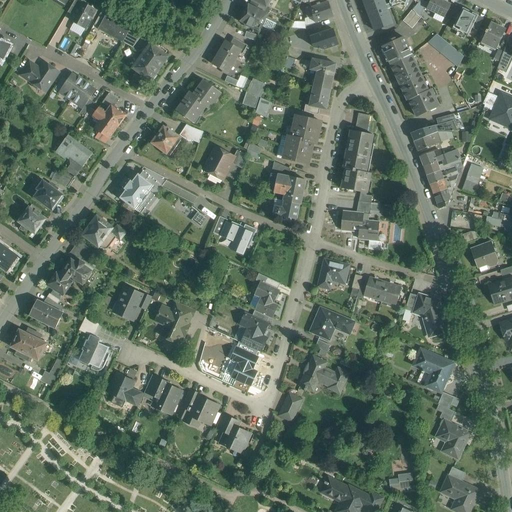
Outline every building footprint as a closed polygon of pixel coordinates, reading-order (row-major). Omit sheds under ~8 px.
[(81,0),(75,0),(68,13),(74,16),(81,2),(83,0),(81,0)] [(267,8),(252,0),(250,5),(264,13),(267,8)] [(362,0),(374,31),(393,24),(384,0),(362,0)] [(416,0),(411,0),(408,5),(413,9),(419,2),(416,0)] [(420,0),(419,2),(413,9),(420,17),(427,3),(421,0),(420,0)] [(451,5),(441,0),(431,0),(427,9),(445,18),(451,5)] [(81,2),(74,16),(71,21),(85,28),(95,10),(81,2)] [(329,2),(311,8),(313,17),(315,23),(333,17),(329,2)] [(250,5),(248,5),(240,21),(245,24),(245,25),(254,29),(255,28),(260,31),(262,26),(264,27),(266,26),(272,29),(275,28),(277,24),(276,21),(267,16),(268,15),(250,5)] [(477,15),(463,8),(452,29),(468,37),(477,18),(477,15)] [(412,10),(403,21),(412,29),(421,18),(412,10)] [(131,28),(107,14),(98,29),(123,43),(129,31),(131,28)] [(498,27),(491,24),(488,30),(486,30),(485,32),(487,33),(482,42),(483,42),(483,41),(496,47),(496,49),(497,49),(505,31),(505,30),(504,31),(498,28),(498,27)] [(314,51),(342,44),(338,28),(311,35),(314,51)] [(141,37),(129,31),(123,43),(133,48),(141,37)] [(258,35),(247,32),(245,38),(256,41),(258,35)] [(455,50),(437,34),(428,43),(448,59),(455,50)] [(219,54),(234,63),(240,53),(243,55),(248,46),(233,37),(233,38),(234,38),(231,44),(226,41),(226,42),(219,54)] [(0,38),(0,62),(6,52),(9,53),(13,45),(0,38)] [(404,38),(396,41),(395,39),(390,41),(391,44),(383,47),(391,65),(412,55),(404,38)] [(156,44),(153,42),(151,44),(143,55),(161,68),(165,62),(167,63),(170,59),(168,58),(169,57),(165,54),(167,52),(156,44)] [(504,52),(498,49),(494,59),(500,62),(504,52)] [(455,50),(448,59),(458,67),(464,57),(455,50)] [(504,52),(500,62),(505,64),(510,55),(504,52)] [(234,63),(219,54),(217,58),(216,58),(216,59),(213,64),(212,64),(228,74),(228,73),(234,63)] [(161,68),(143,55),(133,69),(151,82),(151,81),(153,82),(157,76),(156,75),(161,68)] [(428,91),(412,55),(391,65),(408,101),(431,90),(431,89),(428,91)] [(288,57),(285,67),(291,70),(295,59),(288,57)] [(323,62),(313,60),(311,70),(317,71),(317,73),(320,74),(323,62)] [(320,74),(317,87),(331,90),(336,65),(323,62),(320,74)] [(45,63),(40,70),(30,63),(22,75),(32,82),(33,83),(33,86),(37,89),(40,88),(45,92),(59,72),(45,63)] [(80,80),(72,74),(61,91),(67,95),(66,97),(71,100),(85,81),(81,78),(80,80)] [(238,81),(227,76),(225,82),(236,87),(238,81)] [(241,76),(238,81),(236,87),(247,92),(252,82),(252,81),(241,76)] [(193,94),(190,92),(176,111),(194,124),(206,108),(209,110),(222,94),(204,80),(193,94)] [(96,90),(87,85),(88,83),(85,81),(71,100),(77,104),(78,102),(84,107),(90,99),(96,90)] [(265,88),(252,82),(247,92),(259,97),(260,98),(265,88)] [(317,87),(315,87),(313,97),(311,96),(309,106),(309,107),(318,108),(327,110),(331,90),(317,87)] [(431,90),(408,101),(409,100),(417,117),(439,107),(431,90)] [(259,97),(247,92),(243,105),(255,109),(259,97)] [(126,115),(114,107),(119,100),(110,94),(103,103),(110,108),(107,112),(100,107),(96,112),(117,127),(126,115)] [(511,98),(501,94),(490,120),(511,129),(511,98)] [(272,103),(261,98),(256,114),(267,118),(272,103)] [(90,99),(84,107),(80,113),(85,117),(88,113),(91,108),(95,103),(90,99)] [(318,108),(309,107),(309,106),(306,105),(304,112),(316,115),(318,108)] [(96,112),(91,108),(88,113),(93,116),(96,112)] [(117,127),(96,112),(93,116),(95,118),(93,121),(98,124),(95,128),(109,138),(117,127)] [(370,117),(360,114),(356,132),(367,134),(370,117)] [(321,122),(296,116),(294,127),(319,133),(321,122)] [(192,128),(183,123),(180,129),(189,134),(192,128)] [(434,123),(411,132),(414,142),(437,132),(436,129),(438,129),(437,127),(435,127),(434,123)] [(319,133),(294,127),(291,137),(314,143),(317,143),(319,133)] [(175,135),(170,131),(169,132),(164,128),(153,143),(170,156),(181,141),(178,139),(178,138),(175,136),(175,135)] [(356,132),(352,131),(344,168),(346,169),(365,173),(373,136),(367,134),(356,132)] [(437,132),(414,142),(418,151),(441,142),(437,132)] [(92,153),(69,136),(69,135),(58,150),(72,160),(72,164),(67,172),(75,178),(76,177),(75,177),(93,153),(92,153)] [(291,137),(282,135),(279,146),(311,153),(314,143),(291,137)] [(262,149),(251,144),(248,150),(260,155),(262,149)] [(311,153),(279,146),(277,156),(283,157),(283,158),(309,164),(311,153)] [(234,156),(216,147),(205,169),(210,171),(208,176),(209,176),(209,178),(209,180),(215,183),(217,182),(218,181),(221,182),(222,181),(223,181),(232,163),(235,157),(234,156)] [(457,150),(442,156),(440,151),(434,153),(437,162),(442,161),(443,164),(444,166),(460,159),(457,150)] [(246,155),(237,151),(234,156),(235,157),(232,163),(242,169),(246,155)] [(434,152),(420,157),(424,166),(437,162),(434,153),(434,152)] [(460,159),(444,166),(443,164),(439,166),(440,170),(441,171),(444,170),(445,172),(455,169),(454,165),(461,162),(460,159)] [(291,169),(274,162),(272,174),(278,175),(289,177),(291,169)] [(437,162),(424,166),(427,175),(440,170),(439,166),(437,162)] [(483,168),(472,164),(468,174),(479,178),(483,168)] [(168,179),(144,167),(139,174),(140,175),(144,171),(150,176),(147,180),(154,186),(149,191),(151,193),(141,205),(146,209),(168,179)] [(445,172),(441,174),(444,180),(447,178),(454,176),(458,174),(456,168),(455,169),(445,172)] [(365,173),(346,169),(342,188),(367,193),(371,174),(365,173)] [(440,170),(427,175),(430,184),(444,180),(441,174),(441,171),(440,170)] [(144,171),(140,175),(139,174),(133,182),(129,179),(123,188),(126,190),(120,198),(135,210),(140,204),(141,205),(151,193),(149,191),(154,186),(147,180),(150,176),(144,171)] [(75,178),(67,172),(64,176),(56,172),(52,180),(69,188),(75,178)] [(306,180),(289,177),(278,175),(275,193),(285,195),(284,201),(300,205),(301,205),(306,180)] [(454,176),(447,178),(451,187),(454,186),(456,180),(454,176)] [(444,180),(430,184),(434,193),(447,189),(444,180)] [(51,183),(49,185),(44,182),(38,189),(40,191),(36,197),(53,210),(58,203),(60,204),(64,198),(62,197),(63,196),(57,191),(59,189),(51,183)] [(434,193),(433,194),(439,209),(447,206),(447,205),(450,197),(447,189),(434,193)] [(284,201),(276,200),(275,206),(283,208),(284,201)] [(300,205),(284,201),(283,208),(281,216),(285,217),(284,220),(291,222),(292,219),(297,220),(300,205)] [(371,211),(371,203),(359,202),(357,212),(363,213),(363,214),(370,215),(371,211)] [(384,204),(371,203),(371,211),(383,212),(384,204)] [(192,206),(185,216),(201,227),(208,217),(192,206)] [(275,206),(273,215),(281,216),(283,208),(275,206)] [(35,212),(30,208),(19,222),(23,225),(20,229),(29,235),(32,231),(35,234),(46,220),(40,215),(40,214),(36,211),(35,212)] [(360,232),(362,220),(363,214),(363,213),(357,212),(344,211),(342,231),(360,232)] [(111,226),(101,218),(100,219),(97,217),(95,220),(93,219),(89,225),(90,226),(83,235),(101,249),(102,248),(103,249),(105,249),(106,249),(107,249),(108,249),(109,248),(109,247),(117,238),(121,240),(126,233),(127,233),(118,226),(113,231),(112,230),(113,229),(110,227),(111,226)] [(228,220),(220,217),(213,233),(221,236),(227,222),(228,220)] [(362,220),(360,232),(359,239),(370,240),(369,247),(381,249),(381,242),(377,241),(379,222),(362,220)] [(244,227),(232,222),(231,224),(227,222),(221,236),(233,242),(230,249),(243,255),(247,247),(249,248),(257,230),(245,225),(244,227)] [(470,232),(463,234),(466,244),(477,240),(475,232),(470,232)] [(90,248),(80,240),(76,245),(87,253),(90,248)] [(491,242),(471,249),(478,268),(479,268),(481,272),(488,269),(486,265),(491,267),(496,265),(498,261),(491,242)] [(18,257),(0,243),(0,265),(7,271),(18,257)] [(87,253),(76,245),(70,253),(86,260),(89,255),(87,253)] [(83,267),(72,260),(64,271),(71,276),(83,285),(92,271),(84,266),(83,267)] [(349,266),(328,261),(327,265),(324,264),(318,287),(319,287),(320,284),(330,287),(332,281),(344,284),(349,266)] [(58,272),(48,285),(55,290),(52,293),(52,294),(61,300),(63,296),(64,296),(73,282),(69,279),(71,276),(64,271),(62,274),(58,272)] [(280,283),(259,274),(256,280),(261,283),(261,282),(278,290),(280,283)] [(362,277),(356,275),(352,289),(359,290),(360,285),(362,277)] [(402,287),(370,277),(367,287),(364,296),(396,306),(402,287)] [(511,278),(488,286),(491,295),(511,288),(511,278)] [(278,290),(261,282),(261,283),(255,295),(262,298),(256,311),(270,317),(272,318),(278,305),(274,303),(279,291),(278,290)] [(367,287),(360,285),(359,290),(357,298),(363,299),(364,296),(367,287)] [(143,295),(125,287),(114,312),(134,321),(140,307),(141,305),(139,304),(144,293),(143,295)] [(511,288),(491,295),(494,305),(511,299),(511,288)] [(61,300),(52,294),(52,293),(51,292),(48,297),(58,304),(61,300)] [(152,297),(144,293),(139,304),(141,305),(140,307),(146,310),(152,297)] [(425,313),(438,301),(420,295),(415,312),(415,313),(416,310),(425,313)] [(58,304),(48,297),(47,298),(51,300),(48,305),(61,312),(64,307),(58,304)] [(48,305),(38,300),(30,316),(55,329),(63,313),(61,312),(48,305)] [(438,301),(425,313),(426,318),(423,319),(424,320),(425,320),(429,337),(447,332),(438,301)] [(178,302),(173,312),(162,307),(156,321),(167,325),(162,336),(178,344),(182,334),(185,336),(189,326),(187,325),(194,309),(178,302)] [(353,322),(321,308),(310,332),(330,340),(335,327),(349,332),(353,322)] [(256,311),(255,310),(252,316),(267,323),(270,317),(256,311)] [(252,316),(246,313),(240,325),(251,330),(248,335),(245,334),(241,343),(244,344),(259,350),(262,352),(268,338),(263,336),(269,324),(252,316)] [(99,324),(86,317),(79,331),(88,334),(88,333),(94,336),(99,324)] [(511,320),(508,321),(508,322),(500,324),(505,340),(507,346),(510,345),(511,350),(511,320)] [(39,334),(29,329),(27,333),(20,330),(15,338),(43,352),(47,344),(40,340),(41,337),(38,336),(39,334)] [(100,344),(99,343),(101,340),(98,338),(94,336),(88,333),(88,334),(78,356),(79,357),(81,357),(79,361),(83,362),(82,363),(86,364),(89,366),(90,364),(93,365),(92,368),(91,368),(91,369),(96,371),(98,371),(100,371),(102,370),(103,369),(104,368),(110,354),(107,353),(110,348),(100,343),(100,344)] [(43,352),(15,338),(11,347),(18,350),(16,355),(26,360),(27,358),(30,359),(31,357),(39,361),(43,352)] [(330,345),(318,340),(316,346),(327,352),(330,345)] [(259,350),(244,344),(241,350),(256,357),(259,350)] [(241,350),(237,348),(232,360),(225,374),(250,386),(257,372),(252,370),(258,358),(256,357),(241,350)] [(454,364),(421,350),(414,366),(432,373),(426,386),(441,392),(446,379),(447,380),(454,364)] [(335,373),(324,368),(326,363),(313,357),(300,385),(305,388),(304,390),(306,391),(307,388),(313,391),(318,381),(329,386),(328,388),(340,393),(349,373),(338,368),(335,373)] [(57,359),(51,371),(58,374),(63,362),(57,359)] [(136,382),(117,373),(108,393),(112,395),(110,401),(119,406),(122,399),(127,401),(132,389),(133,389),(136,382)] [(171,384),(153,376),(145,394),(144,394),(143,397),(153,402),(151,406),(172,415),(183,391),(171,386),(171,384)] [(133,389),(132,389),(127,401),(138,407),(143,397),(144,394),(133,389)] [(219,406),(200,397),(201,395),(190,391),(183,407),(189,410),(184,420),(184,421),(197,427),(200,420),(211,425),(214,419),(215,419),(217,418),(219,413),(217,412),(219,406)] [(454,397),(443,392),(438,404),(439,405),(449,409),(454,397)] [(302,400),(290,394),(280,415),(292,421),(302,400)] [(449,409),(439,405),(436,410),(442,413),(440,418),(444,420),(451,423),(456,412),(449,409)] [(189,410),(183,407),(178,417),(184,420),(189,410)] [(234,419),(223,414),(217,429),(224,432),(227,433),(234,419)] [(252,434),(239,428),(241,422),(234,419),(227,433),(224,432),(219,443),(243,454),(252,434)] [(451,423),(444,420),(444,421),(442,420),(440,425),(442,426),(437,434),(450,440),(444,452),(458,459),(471,433),(451,423)] [(408,443),(400,443),(401,462),(409,461),(408,443)] [(466,473),(452,467),(448,476),(462,482),(466,473)] [(412,473),(398,475),(398,478),(389,480),(391,495),(415,491),(412,473)] [(462,482),(448,476),(447,479),(446,478),(445,482),(446,482),(441,492),(457,499),(452,509),(457,511),(469,511),(480,490),(462,482)] [(370,497),(349,487),(349,488),(329,478),(327,482),(325,481),(324,483),(332,487),(329,493),(343,500),(336,511),(358,511),(363,505),(365,506),(369,498),(370,498),(372,494),(372,493),(370,497)] [(372,494),(370,498),(369,498),(365,506),(376,511),(382,499),(372,494)]
